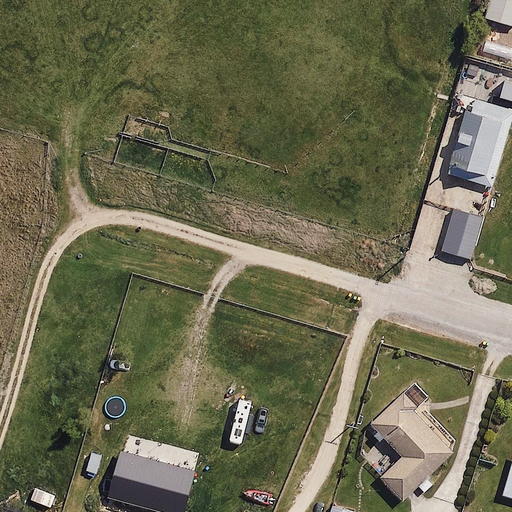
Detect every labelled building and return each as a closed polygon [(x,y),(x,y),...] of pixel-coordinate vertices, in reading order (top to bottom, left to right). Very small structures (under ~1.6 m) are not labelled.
[(511,0),(490,0),(485,13),(511,22),(511,0)] [(511,132),(509,131),(511,121),(511,107),(470,95),(447,169),(493,183),(501,157),(511,160),(511,132)] [(418,381),(371,421),(400,455),(380,472),(403,498),(419,484),(427,493),(437,484),(429,475),(455,453),(437,433),(444,427),(430,411),(438,404),(418,381)] [(68,511),(72,496),(48,490),(42,511),(68,511)] [(359,511),(360,511),(336,503),(333,511),(359,511)]
